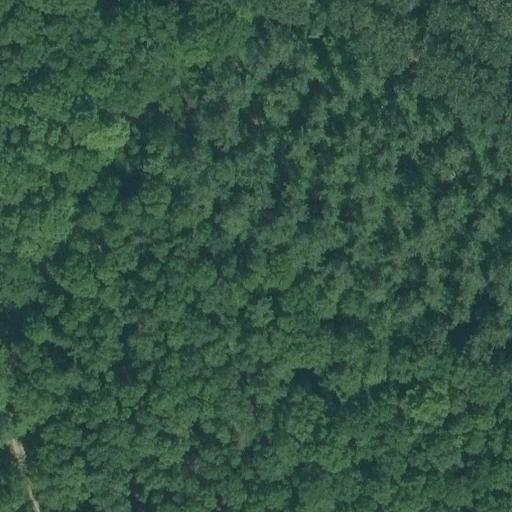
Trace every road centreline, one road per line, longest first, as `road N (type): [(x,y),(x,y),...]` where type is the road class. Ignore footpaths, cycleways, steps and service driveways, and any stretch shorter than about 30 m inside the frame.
road 1 (track): [(38,511),(7,428),(3,363),(23,293),(76,195)]
road 2 (track): [(0,19),(131,108)]
